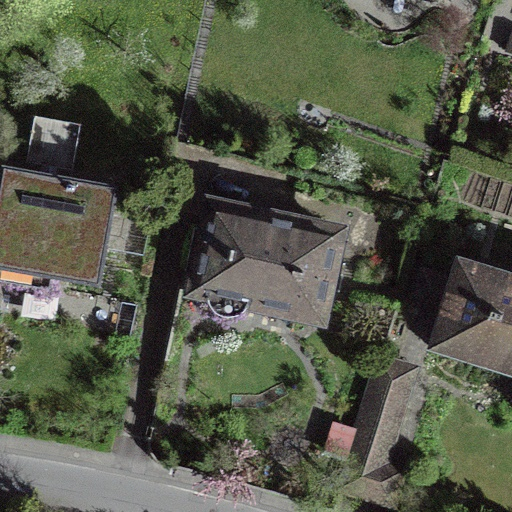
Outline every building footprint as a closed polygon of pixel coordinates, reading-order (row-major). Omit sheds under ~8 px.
[(82,122),(33,112),(24,159),(73,169),(82,122)] [(10,174),(0,225),(0,280),(55,290),(58,273),(96,280),(112,192),(10,174)] [(335,233),(213,208),(197,290),(207,292),(207,299),(210,307),(217,313),(225,317),(233,317),(241,315),(247,310),(252,301),(319,314),(335,233)] [(511,281),(462,266),(438,343),(511,366),(511,281)] [(348,464),(382,475),(410,383),(377,372),(348,464)]
